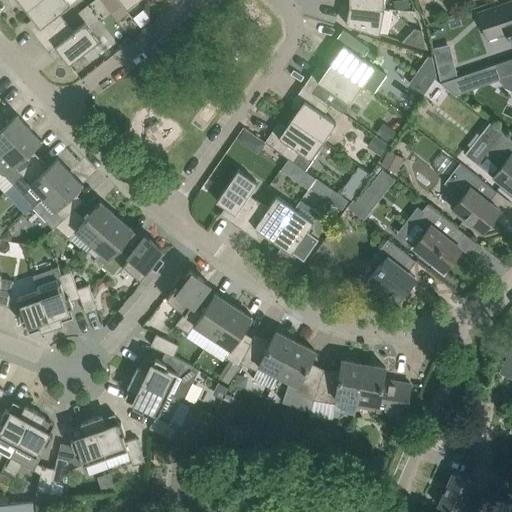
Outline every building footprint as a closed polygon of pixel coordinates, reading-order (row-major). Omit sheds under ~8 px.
[(8,0),(10,2),(13,0),(14,0),(18,3),(20,1),(27,9),(38,0),(8,0)] [(68,0),(38,0),(27,9),(33,17),(30,19),(33,24),(29,27),(41,41),(66,21),(59,12),(71,3),(68,0)] [(101,0),(112,13),(123,4),(119,0),(101,0)] [(119,0),(123,4),(127,10),(139,0),(119,0)] [(395,8),(399,9),(410,7),(409,0),(394,0),(393,0),(395,8)] [(511,44),(511,3),(511,1),(511,0),(478,11),(487,39),(508,32),(511,44)] [(379,33),(384,8),(350,5),(346,23),(379,33)] [(153,19),(144,9),(134,17),(142,28),(153,19)] [(66,21),(41,41),(52,56),(57,53),(60,57),(62,55),(69,63),(99,39),(85,21),(74,30),(66,21)] [(402,41),(426,48),(422,29),(414,28),(402,41)] [(362,84),(362,83),(374,92),(387,74),(363,57),(370,47),(343,29),(332,44),(337,47),(334,51),(337,53),(331,62),(362,84)] [(432,56),(428,55),(409,83),(425,94),(437,77),(432,56)] [(511,58),(508,60),(496,64),(441,82),(456,94),(501,79),(504,86),(511,90),(511,58)] [(457,76),(454,60),(437,64),(440,80),(457,76)] [(304,85),(331,103),(337,94),(349,102),(362,84),(331,62),(325,70),(322,68),(319,73),(315,70),(304,85)] [(298,109),(292,118),(323,140),(336,121),(324,113),(331,103),(304,85),(294,100),(298,103),(295,107),(298,109)] [(7,123),(0,115),(0,154),(29,127),(17,115),(18,113),(17,112),(7,123)] [(280,129),(276,126),(265,141),(304,168),(323,140),(292,118),(286,126),(283,124),(280,129)] [(383,122),(377,133),(391,142),(398,131),(383,122)] [(41,140),(29,127),(0,154),(0,172),(2,175),(4,175),(13,184),(40,158),(32,150),(43,140),(42,139),(41,140)] [(242,143),(249,142),(254,135),(246,128),(238,140),(242,143)] [(511,136),(503,130),(500,133),(477,163),(493,176),(511,190),(511,136)] [(381,155),(388,144),(374,135),(367,146),(381,155)] [(40,158),(13,184),(33,205),(70,171),(58,158),(59,157),(59,156),(48,166),(40,158)] [(473,188),(481,178),(460,162),(444,182),(462,196),(453,208),(482,231),(499,208),(473,188)] [(240,227),(259,200),(249,194),(258,182),(239,168),(217,200),(226,206),(224,209),(228,212),(225,216),(240,227)] [(308,188),(316,177),(306,170),(301,177),(303,185),(308,188)] [(82,183),(70,171),(33,205),(54,228),(63,218),(81,202),(73,193),(84,183),(83,182),(82,183)] [(348,181),(341,191),(350,198),(358,188),(348,181)] [(348,199),(334,190),(328,199),(341,209),(348,199)] [(259,200),(240,227),(256,237),(259,233),(263,236),(265,233),(273,239),(295,208),(277,195),(268,207),(259,200)] [(92,244),(117,215),(101,201),(102,200),(101,199),(85,218),(75,209),(57,226),(69,237),(76,230),(92,244)] [(314,220),(313,220),(318,212),(300,200),(295,208),(273,239),(282,245),(280,248),(284,251),(281,255),(298,267),(316,240),(305,232),(314,220)] [(427,203),(415,220),(427,229),(414,245),(444,269),(461,247),(456,243),(465,232),(427,203)] [(122,265),(123,266),(129,257),(129,256),(119,247),(135,229),(134,228),(133,229),(117,215),(92,244),(101,252),(95,259),(114,276),(122,265)] [(8,228),(6,230),(0,235),(0,238),(11,240),(12,234),(8,228)] [(129,256),(129,257),(123,266),(124,265),(141,278),(152,264),(156,267),(164,257),(160,254),(164,249),(146,235),(147,234),(146,233),(129,256)] [(388,238),(375,254),(383,261),(367,281),(388,297),(391,293),(399,299),(404,294),(403,293),(416,277),(408,271),(416,260),(388,238)] [(39,289),(52,327),(63,323),(62,320),(68,318),(65,309),(73,305),(71,300),(80,297),(81,296),(77,288),(71,270),(61,274),(58,265),(34,274),(39,289)] [(191,303),(192,304),(209,281),(208,280),(207,282),(190,269),(186,273),(182,270),(174,280),(178,284),(167,298),(184,311),(184,312),(184,313),(191,303)] [(0,303),(9,305),(14,280),(1,278),(0,284),(0,303)] [(89,284),(77,288),(81,296),(80,297),(86,312),(98,307),(89,284)] [(42,330),(52,327),(39,289),(17,297),(22,311),(19,312),(23,323),(31,320),(35,330),(41,328),(42,330)] [(194,324),(213,336),(234,304),(216,292),(217,291),(216,290),(202,311),(192,304),(191,303),(184,313),(176,324),(189,332),(194,324)] [(251,315),(234,304),(213,336),(231,348),(226,356),(239,365),(241,362),(256,333),(255,333),(250,343),(239,336),(253,315),(252,314),(251,315)] [(270,341),(256,333),(241,362),(257,370),(253,379),(272,388),(278,374),(296,340),(276,330),(270,341)] [(166,351),(174,355),(179,344),(157,333),(151,344),(166,351)] [(316,350),(296,340),(278,374),(290,380),(283,401),(310,411),(314,399),(324,369),(310,362),(316,350)] [(511,346),(502,369),(511,373),(511,346)] [(133,376),(169,393),(180,399),(184,401),(200,368),(191,363),(174,355),(166,351),(162,360),(156,357),(152,365),(143,361),(140,366),(138,365),(133,376)] [(314,399),(336,402),(336,397),(357,400),(364,362),(342,358),(340,371),(324,369),(314,399)] [(386,366),(364,362),(357,400),(378,404),(377,409),(406,414),(411,383),(384,378),(386,366)] [(158,414),(159,412),(171,418),(180,399),(169,393),(133,376),(128,386),(130,387),(127,392),(136,397),(132,405),(143,411),(145,408),(158,414)] [(228,387),(219,381),(213,393),(223,398),(228,387)] [(3,413),(0,411),(0,435),(16,444),(35,409),(25,404),(24,406),(19,403),(14,412),(6,408),(3,413)] [(10,456),(34,469),(37,462),(41,456),(37,455),(44,443),(47,444),(53,434),(45,429),(50,420),(44,417),(46,415),(35,409),(16,444),(10,456)] [(92,418),(105,455),(127,448),(133,464),(145,460),(137,437),(125,441),(122,433),(126,432),(122,421),(113,424),(109,414),(104,416),(103,414),(92,418)] [(172,438),(178,427),(155,416),(150,427),(172,438)] [(105,455),(92,418),(81,422),(82,424),(76,426),(80,436),(71,439),(75,450),(78,449),(83,463),(105,455)] [(212,439),(226,438),(224,420),(210,421),(212,439)] [(293,428),(288,432),(286,440),(299,442),(301,429),(293,428)] [(301,444),(314,446),(316,435),(303,433),(301,444)] [(382,453),(377,456),(375,463),(386,467),(390,456),(382,453)] [(58,456),(55,467),(52,481),(65,483),(70,458),(58,456)] [(50,492),(52,481),(55,467),(43,465),(41,473),(37,489),(35,500),(48,500),(50,492)] [(438,504),(455,511),(462,511),(476,482),(453,471),(438,504)]
